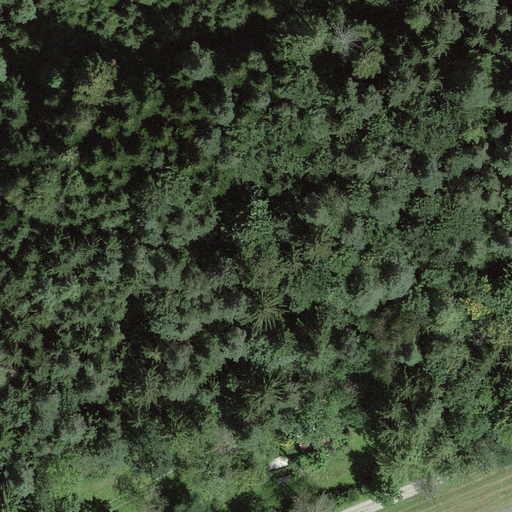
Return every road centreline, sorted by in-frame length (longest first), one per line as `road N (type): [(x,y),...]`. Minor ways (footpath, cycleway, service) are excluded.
road 1 (track): [(0,63),(206,36),(314,8),(420,9)]
road 2 (track): [(511,445),(358,511)]
